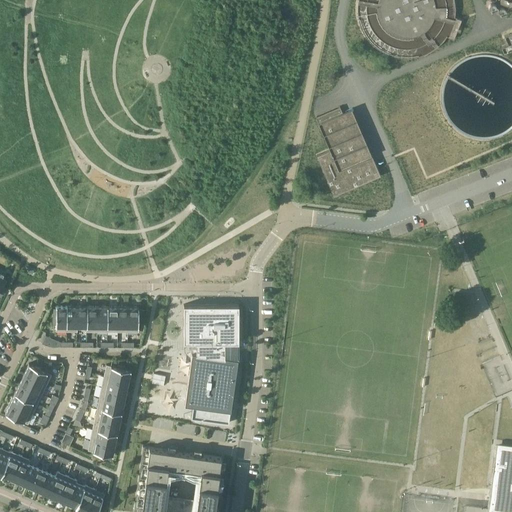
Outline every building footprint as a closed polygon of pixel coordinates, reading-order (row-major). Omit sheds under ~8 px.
[(508,44),(501,47),(504,53),(511,49),(511,32),(504,36),(508,44)] [(330,149),(316,155),(334,196),(380,175),(371,152),(361,156),(352,133),(342,112),(318,122),(330,149)] [(238,304),(184,304),(184,342),(192,342),(192,351),(184,403),(193,404),(191,417),(228,423),(237,358),(230,357),(232,342),(238,342),(238,304)] [(53,307),(52,323),(56,324),(56,331),(66,331),(67,305),(56,305),(56,308),(53,307)] [(67,305),(66,331),(77,331),(77,328),(77,306),(67,305)] [(77,306),(77,328),(86,328),(87,328),(87,306),(77,306)] [(86,328),(86,331),(97,331),(97,306),(87,306),(87,328),(86,328)] [(97,306),(97,331),(107,331),(107,306),(97,306)] [(107,306),(107,331),(117,331),(118,306),(107,306)] [(118,306),(117,331),(128,331),(128,306),(118,306)] [(128,306),(128,331),(138,331),(138,317),(140,317),(140,308),(138,308),(138,306),(128,306)] [(46,335),(42,342),(50,345),(52,345),(52,337),(46,335)] [(29,363),(24,373),(46,384),(51,374),(29,363)] [(106,364),(104,375),(128,380),(131,369),(124,368),(124,366),(118,365),(118,367),(106,364)] [(24,373),(19,383),(42,394),(46,384),(24,373)] [(104,375),(101,386),(126,391),(128,380),(104,375)] [(19,383),(14,392),(37,403),(42,394),(19,383)] [(101,386),(99,396),(124,401),(126,391),(101,386)] [(14,392),(10,402),(33,413),(37,403),(14,392)] [(99,396),(97,407),(121,412),(124,401),(99,396)] [(10,402),(5,412),(28,423),(33,413),(10,402)] [(97,407),(95,417),(119,423),(121,412),(97,407)] [(95,417),(92,428),(117,433),(119,423),(95,417)] [(92,428),(90,438),(115,444),(117,433),(92,428)] [(90,438),(88,449),(112,455),(115,444),(90,438)] [(213,511),(221,457),(143,446),(133,511),(213,511)] [(488,502),(487,509),(511,511),(511,447),(496,446),(494,458),(492,472),(490,488),(489,496),(488,502)] [(1,447),(0,449),(0,474),(1,474),(1,473),(10,451),(1,447)] [(10,451),(1,473),(10,477),(20,454),(11,450),(10,451)] [(20,454),(10,477),(20,482),(28,463),(30,459),(20,454)] [(28,463),(20,482),(29,486),(37,467),(28,463)] [(37,467),(29,486),(38,490),(46,471),(37,467)] [(46,471),(38,490),(48,494),(54,479),(56,475),(55,475),(46,471)] [(54,479),(48,494),(57,498),(67,475),(57,471),(55,475),(56,475),(54,479)] [(67,475),(57,498),(66,502),(75,481),(76,481),(77,479),(67,475)] [(75,481),(66,502),(75,506),(76,506),(85,485),(76,481),(75,481)] [(75,506),(75,507),(85,511),(95,488),(85,484),(85,485),(76,506),(75,506)] [(95,488),(85,511),(86,511),(96,511),(105,492),(95,488)]
